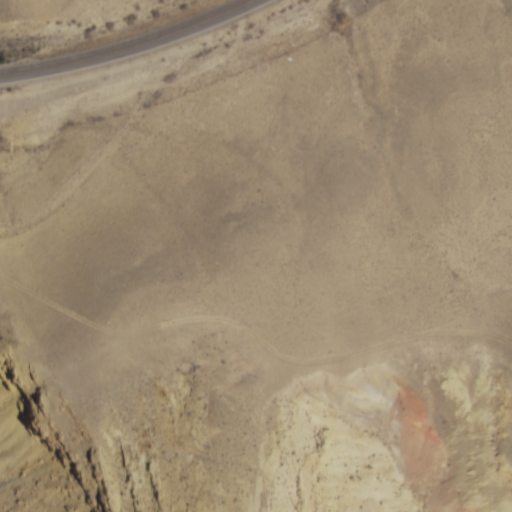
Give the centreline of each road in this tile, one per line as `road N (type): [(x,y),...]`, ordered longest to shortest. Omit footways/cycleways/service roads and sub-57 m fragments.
road 1 (track): [(511,74),(273,108),(0,230)]
road 2 (primary): [(0,81),(125,56),(277,0)]
